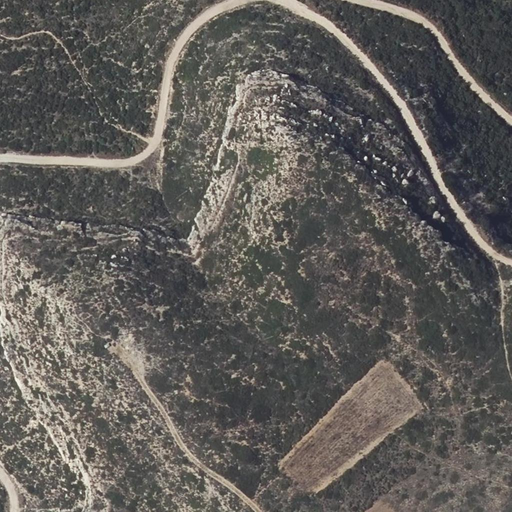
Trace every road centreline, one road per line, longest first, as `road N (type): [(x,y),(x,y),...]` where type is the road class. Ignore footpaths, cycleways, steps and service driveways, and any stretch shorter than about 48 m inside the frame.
road 1 (track): [(511,260),(487,247),(431,175),(394,88),(330,26),(284,0)]
road 2 (track): [(236,0),(195,15),(170,38),(136,154),(105,162),(0,159)]
road 3 (track): [(511,117),(488,103),(416,9),(386,0)]
